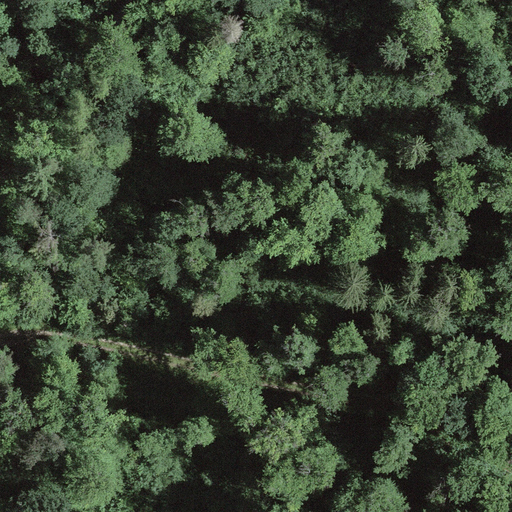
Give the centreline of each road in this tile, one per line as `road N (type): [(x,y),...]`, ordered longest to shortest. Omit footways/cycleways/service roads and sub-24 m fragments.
road 1 (track): [(0,345),(29,336),(104,344),(391,407),(477,432),(511,457)]
road 2 (track): [(0,205),(34,126),(138,0)]
